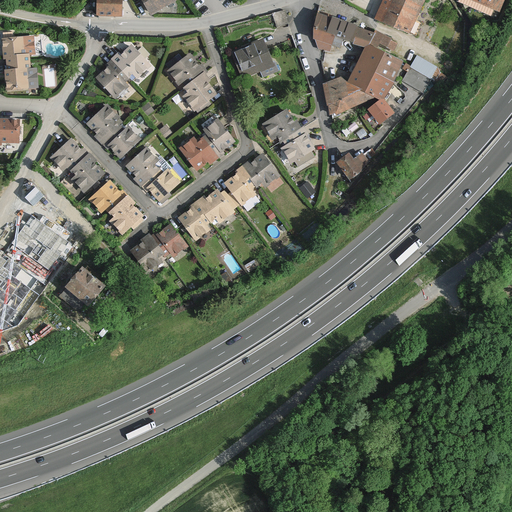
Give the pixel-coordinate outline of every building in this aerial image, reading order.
[(98,0),(98,14),(120,15),(120,0),(98,0)] [(144,0),(153,12),(172,0),(144,0)] [(409,32),(423,0),(389,0),(380,20),(409,32)] [(473,0),(471,5),(491,15),(494,8),(500,11),(504,0),(473,0)] [(289,23),(288,20),(284,10),(273,13),(277,26),(289,23)] [(326,33),(330,19),(317,15),(315,25),(314,29),(326,33)] [(326,33),(336,36),(344,39),(354,42),(359,28),(330,19),(326,33)] [(374,33),(359,28),(354,42),(370,48),(372,43),(370,42),(374,33)] [(336,36),(326,33),(314,29),(314,37),(314,38),(318,39),(333,44),(336,36)] [(374,33),(370,42),(378,45),(379,41),(392,48),(395,41),(375,31),(374,33)] [(29,56),(26,56),(26,54),(35,54),(34,39),(25,40),(25,39),(14,39),(13,32),(3,33),(5,58),(8,58),(10,72),(7,72),(8,89),(29,88),(28,73),(28,70),(30,70),(29,56)] [(341,46),(344,39),(336,36),(333,44),(341,46)] [(331,51),(333,44),(318,39),(317,43),(319,48),(328,51),(331,51)] [(242,74),(246,73),(244,67),(255,63),(257,68),(271,63),(262,40),(233,51),(242,74)] [(385,51),(372,43),(370,48),(366,55),(363,54),(357,65),(359,66),(350,84),(360,88),(364,90),(375,71),(385,51)] [(149,65),(132,47),(121,57),(119,55),(113,61),(114,61),(108,67),(110,68),(98,79),(115,97),(127,86),(123,82),(129,77),(134,72),(138,75),(149,65)] [(390,54),(385,51),(375,71),(388,78),(398,59),(396,58),(390,54)] [(207,72),(201,66),(199,68),(190,56),(180,63),(172,69),(170,71),(180,83),(183,80),(188,86),(186,88),(190,93),(186,97),(196,109),(215,94),(206,82),(208,80),(204,75),(207,72)] [(172,69),(180,63),(175,58),(168,64),(172,69)] [(246,73),(257,68),(255,63),(244,67),(246,73)] [(431,77),(411,66),(409,71),(403,81),(422,92),(429,81),(432,83),(434,79),(431,77)] [(393,81),(388,78),(375,71),(364,90),(371,94),(380,98),(366,110),(368,113),(371,110),(381,122),(393,112),(388,106),(381,98),(393,81)] [(37,72),(28,73),(29,88),(38,87),(37,72)] [(360,88),(350,84),(348,82),(341,76),(329,81),(326,83),(333,120),(341,115),(339,110),(344,108),(340,99),(360,88)] [(340,99),(344,108),(371,94),(364,90),(360,88),(340,99)] [(120,127),(115,121),(118,118),(108,107),(90,124),(100,134),(98,136),(104,142),(109,147),(111,145),(122,156),(140,139),(129,128),(125,132),(120,127)] [(302,129),(297,122),(295,124),(286,110),(265,124),(274,138),(278,135),(282,141),(285,139),(289,144),(284,147),(292,161),(295,159),(310,150),(314,148),(305,135),(308,133),(305,127),(302,129)] [(224,152),(222,150),(234,140),(219,120),(207,130),(210,134),(204,138),(205,139),(198,144),(195,139),(182,149),(198,169),(210,159),(211,162),(218,157),(218,156),(224,152)] [(2,127),(0,126),(0,144),(1,144),(1,142),(19,142),(20,121),(2,121),(2,127)] [(89,155),(84,150),(82,152),(71,140),(53,157),(64,169),(68,165),(73,170),(79,176),(75,180),(86,190),(104,174),(93,163),(95,161),(90,155),(89,155)] [(169,171),(164,175),(159,169),(159,170),(153,164),(158,160),(157,160),(147,148),(128,165),(131,168),(134,172),(139,177),(137,179),(143,185),(148,190),(150,188),(161,199),(179,182),(169,171)] [(314,155),(310,150),(295,159),(299,165),(314,155)] [(354,161),(351,157),(349,159),(346,155),(338,162),(350,178),(359,170),(361,168),(367,160),(362,154),(354,161)] [(263,180),(266,184),(279,175),(264,155),(252,165),(250,162),(244,167),(243,167),(237,172),(239,174),(227,184),(242,203),(254,194),(251,189),(258,184),(263,180)] [(159,169),(167,162),(162,156),(157,160),(158,160),(153,164),(159,170),(159,169)] [(172,168),(167,162),(159,169),(164,175),(169,171),(172,168)] [(309,181),(301,187),(309,197),(317,191),(309,181)] [(128,197),(123,192),(121,194),(110,183),(92,200),(102,211),(107,207),(112,212),(117,218),(113,221),(124,233),(142,216),(131,205),(133,203),(128,197)] [(218,217),(221,221),(233,211),(218,191),(206,200),(205,198),(198,203),(192,207),(194,209),(181,218),(195,239),(209,229),(206,224),(212,220),(212,221),(218,217)] [(172,250),(175,254),(187,245),(172,225),(159,235),(158,233),(152,237),(151,236),(145,240),(146,242),(133,251),(148,271),(160,262),(157,258),(164,253),(165,255),(172,250)] [(104,280),(87,266),(84,270),(82,268),(68,285),(69,286),(60,296),(80,312),(102,286),(101,284),(104,280)] [(87,334),(99,344),(112,329),(100,319),(87,334)]
